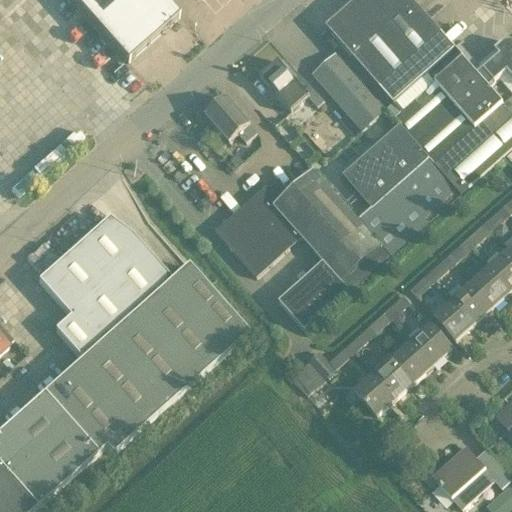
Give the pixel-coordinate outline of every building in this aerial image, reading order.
[(159,0),(66,0),(126,66),(177,20),(159,0)] [(380,93),(441,39),(428,24),(407,0),(361,0),(357,5),(326,32),(353,63),(380,93)] [(441,39),(380,93),(394,109),(456,55),(441,39)] [(511,46),(509,46),(507,46),(506,46),(504,47),(472,73),(489,92),(508,76),(511,79),(511,46)] [(362,135),(386,114),(336,59),(313,80),(362,135)] [(434,168),(502,108),(503,107),(489,92),(472,73),(463,62),(394,123),(400,131),(430,163),(434,168)] [(261,81),(292,116),(309,101),(294,84),(293,85),(287,78),(288,77),(278,65),(261,81)] [(324,106),(310,90),(305,95),(319,111),(324,106)] [(8,179),(28,195),(74,136),(51,118),(33,142),(25,136),(46,110),(36,102),(31,108),(18,98),(0,120),(0,161),(14,172),(8,179)] [(226,102),(206,121),(229,147),(239,139),(247,148),(258,138),(226,102)] [(511,119),(502,108),(434,168),(461,198),(511,153),(511,119)] [(367,132),(377,143),(395,127),(385,115),(367,132)] [(428,165),(430,163),(400,131),(349,176),(351,179),(346,183),(372,212),(360,223),(374,238),(392,259),(430,225),(425,221),(455,195),(428,165)] [(238,158),(231,164),(236,171),(243,165),(238,158)] [(261,196),(302,242),(303,241),(324,266),(279,306),(306,335),(351,295),(344,286),(383,251),(314,175),(289,198),(284,192),(266,191),(261,196)] [(257,282),(302,242),(261,196),(216,236),(257,282)] [(511,204),(503,213),(506,215),(509,219),(511,216),(511,204)] [(509,219),(506,215),(503,213),(485,229),(491,236),(492,235),(502,225),(509,219)] [(54,333),(80,363),(170,284),(130,240),(106,221),(36,284),(69,320),(54,333)] [(511,235),(502,225),(492,235),(501,245),(511,235)] [(472,252),(491,236),(485,229),(466,245),(472,252)] [(448,262),(452,267),(453,268),(472,252),(466,245),(448,262)] [(511,296),(511,295),(511,259),(509,256),(490,272),(511,296)] [(448,262),(429,278),(435,285),(453,268),(452,267),(448,262)] [(186,269),(170,284),(80,363),(52,388),(64,403),(89,432),(105,451),(112,458),(247,337),(186,269)] [(493,313),(511,296),(490,272),(472,289),(493,313)] [(416,301),(435,285),(429,278),(411,295),(416,301)] [(475,329),(493,313),(472,289),(453,305),(475,329)] [(411,306),(405,300),(385,317),(391,323),(411,306)] [(456,346),(475,329),(453,305),(434,322),(456,346)] [(391,323),(385,317),(367,334),(373,340),(391,323)] [(0,358),(8,351),(6,350),(12,344),(0,330),(0,358)] [(412,347),(434,371),(453,354),(431,330),(413,346),(412,347)] [(354,357),(373,340),(367,334),(348,350),(354,357)] [(405,353),(394,363),(393,363),(415,388),(434,371),(412,347),(413,346),(409,342),(401,349),(405,353)] [(325,383),(354,357),(348,350),(329,367),(321,358),(310,367),(325,383)] [(395,404),(415,388),(393,363),(394,363),(390,358),(384,363),(388,368),(375,379),(374,380),(395,404)] [(325,383),(310,367),(295,381),(311,398),(326,384),(325,383)] [(377,421),(395,404),(374,380),(375,379),(371,375),(364,381),(368,385),(356,397),(377,421)] [(89,432),(64,403),(52,388),(0,434),(0,470),(36,511),(105,451),(89,432)] [(511,410),(500,422),(510,433),(511,430),(511,410)] [(467,451),(433,482),(459,511),(466,511),(495,487),(502,495),(511,485),(491,461),(482,468),(467,451)] [(0,511),(35,511),(36,511),(0,470),(0,511)] [(511,511),(511,488),(487,510),(489,511),(511,511)]
